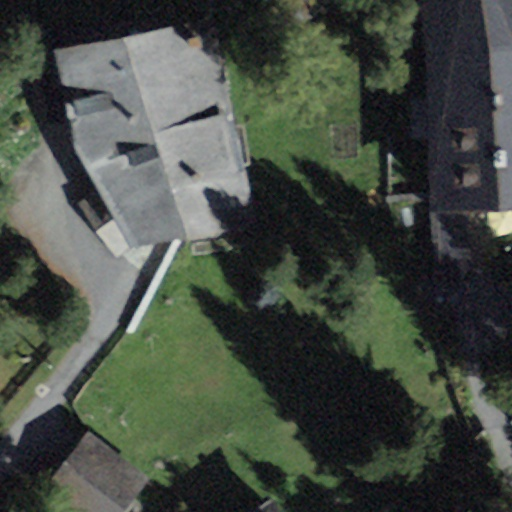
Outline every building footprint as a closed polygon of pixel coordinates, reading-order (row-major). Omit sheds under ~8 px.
[(511,0),(408,0),(431,218),(511,209),(511,0)] [(52,49),(72,145),(233,113),(214,17),(52,49)] [(260,225),(233,113),(72,145),(133,254),(260,225)] [(122,511),(149,479),(87,432),(40,493),(64,511),(122,511)] [(282,511),(270,494),(244,511),(282,511)]
